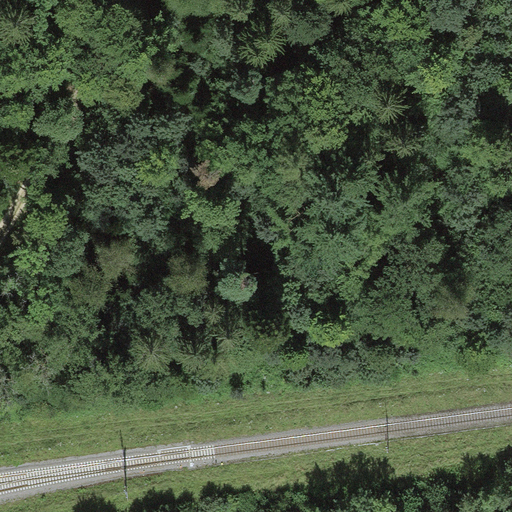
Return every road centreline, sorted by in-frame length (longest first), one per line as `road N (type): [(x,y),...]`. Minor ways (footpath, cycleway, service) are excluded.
road 1 (track): [(511,384),(0,443)]
road 2 (track): [(83,511),(511,452)]
road 3 (track): [(0,239),(143,0)]
